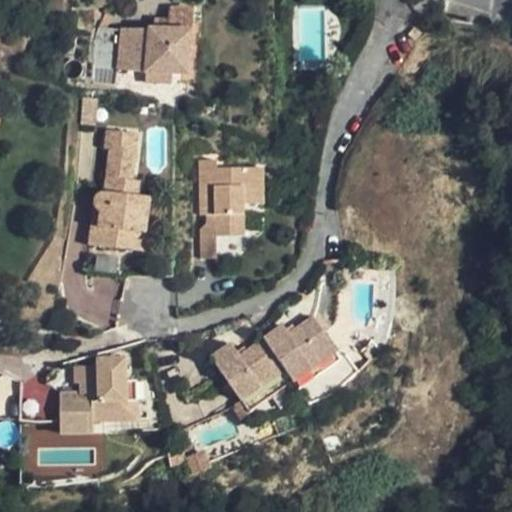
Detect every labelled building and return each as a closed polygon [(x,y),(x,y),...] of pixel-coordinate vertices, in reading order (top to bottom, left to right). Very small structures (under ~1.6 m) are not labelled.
[(165,27),(190,28),(190,8),(166,7),(165,27)] [(190,72),(190,28),(165,27),(121,27),(120,71),(190,72)] [(146,253),(150,230),(139,228),(143,193),(144,178),(133,177),(137,145),(129,144),(131,125),(108,122),(105,142),(108,143),(103,187),(100,188),(99,195),(100,200),(105,207),(103,224),(94,224),(92,244),(100,245),(100,248),(96,276),(106,278),(120,279),(124,252),(146,253)] [(129,144),(137,145),(139,126),(131,125),(129,144)] [(220,206),(220,225),(220,230),(249,230),(249,199),(270,199),(268,162),(221,163),(222,156),(201,156),(203,206),(220,206)] [(139,228),(150,230),(155,196),(143,193),(139,228)] [(220,230),(220,225),(202,226),(201,252),(220,252),(220,230)] [(311,308),(292,323),(297,328),(290,333),(282,322),(238,355),(230,343),(213,357),(244,398),(286,365),(294,376),(338,343),(311,308)] [(297,328),(292,323),(289,317),(282,322),(290,333),(297,328)] [(116,400),(114,352),(82,352),(82,361),(60,361),(59,385),(50,386),(51,423),(83,423),(83,400),(116,400)] [(286,365),(244,398),(253,409),(294,376),(286,365)]
